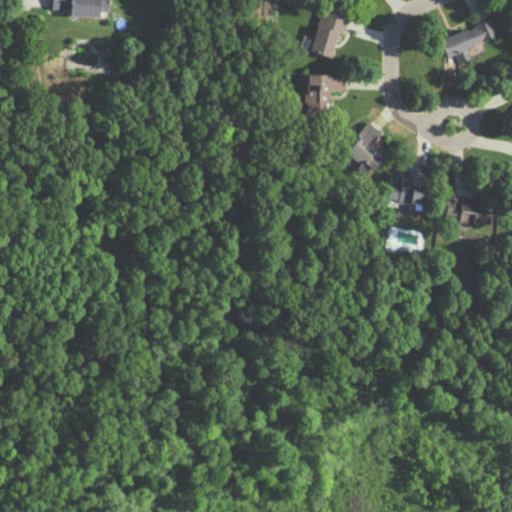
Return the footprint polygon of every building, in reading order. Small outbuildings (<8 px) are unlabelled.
[(98,16),(98,10),(107,10),(107,0),(50,0),(50,8),(68,9),(68,16),(98,16)] [(308,50),(329,56),(336,32),(343,34),(348,16),(320,9),(308,50)] [(437,38),(444,56),(454,53),(457,62),(469,57),(465,46),(496,34),(490,18),(437,38)] [(343,90),(343,74),(304,73),(303,114),(327,114),(327,89),(343,90)] [(382,155),(369,143),(379,131),(367,121),(342,151),(357,165),(354,168),(364,176),(382,155)] [(389,173),(385,199),(423,205),(428,167),(411,165),(409,176),(389,173)] [(444,198),(443,221),(480,222),(481,200),(444,198)]
